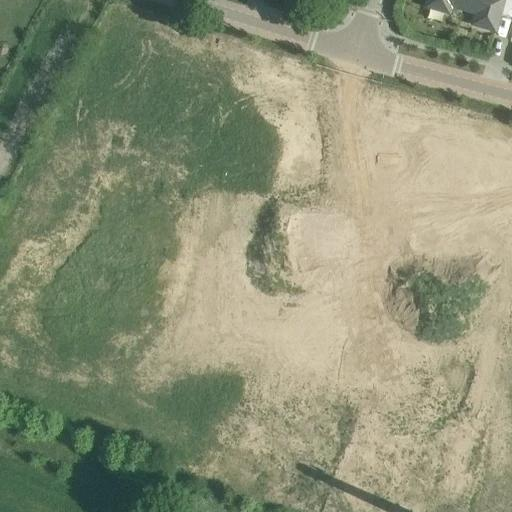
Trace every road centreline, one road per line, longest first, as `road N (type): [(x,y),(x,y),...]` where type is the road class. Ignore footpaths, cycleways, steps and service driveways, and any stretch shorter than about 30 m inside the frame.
road 1 (unclassified): [(356,52),(185,0)]
road 2 (unclassified): [(511,94),(356,52)]
